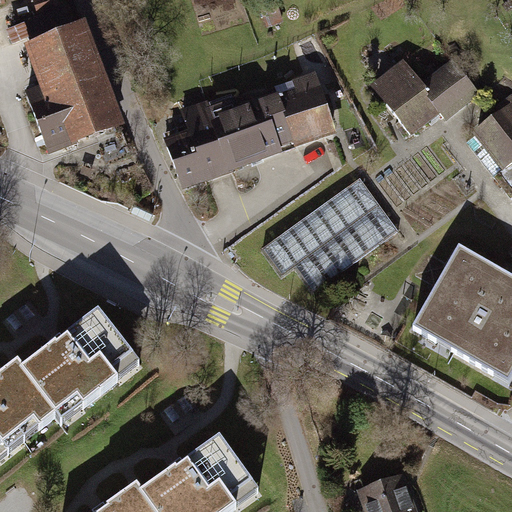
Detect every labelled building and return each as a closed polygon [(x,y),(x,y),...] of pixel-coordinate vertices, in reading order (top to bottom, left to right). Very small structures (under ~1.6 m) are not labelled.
[(80,30),(19,53),(35,95),(25,99),(49,161),(120,135),(80,30)] [(291,51),(304,77),(325,67),(312,41),(291,51)] [(400,67),(368,89),(405,141),(435,120),(442,128),(476,103),(450,66),(416,90),(400,67)] [(276,98),(252,106),(271,163),(333,143),(311,76),(273,88),(276,98)] [(200,109),(223,179),(271,163),(252,106),(234,112),(230,99),(200,109)] [(511,108),(466,140),(484,166),(511,146),(511,108)] [(177,194),(223,179),(200,109),(176,117),(183,138),(161,145),(177,194)] [(511,146),(484,166),(496,184),(505,177),(511,187),(511,146)] [(397,233),(359,182),(264,251),(283,278),(296,269),(314,294),(397,233)] [(511,376),(511,285),(455,255),(411,334),(507,386),(511,376)] [(98,315),(22,375),(57,419),(82,399),(88,408),(122,382),(116,375),(134,361),(98,315)] [(16,367),(0,379),(0,464),(1,463),(0,461),(0,450),(34,423),(40,432),(57,419),(22,375),(16,367)] [(216,442),(139,498),(149,511),(233,511),(235,511),(228,502),(249,487),(216,442)] [(353,494),(359,511),(409,511),(398,478),(353,494)] [(133,490),(103,511),(149,511),(139,498),(133,490)]
